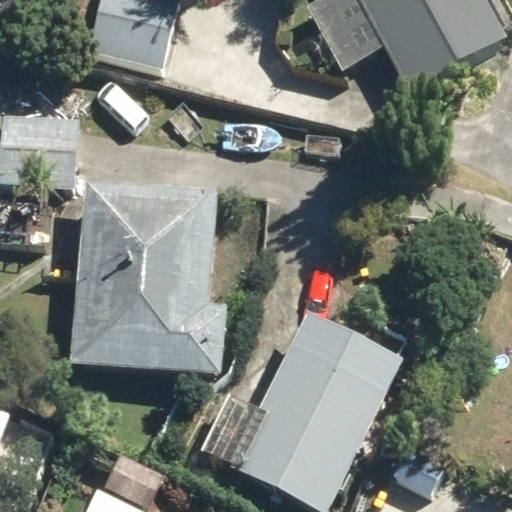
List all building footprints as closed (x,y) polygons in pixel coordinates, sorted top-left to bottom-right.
[(192,3),(182,0),(109,0),(92,58),(168,81),(192,3)] [(478,0),(354,0),(357,7),(334,17),(353,61),(374,51),(401,111),(507,64),(478,0)] [(6,137),(6,199),(84,199),(84,137),(6,137)] [(81,213),(79,378),(222,379),(224,214),(81,213)] [(294,343),(231,474),(311,511),(330,511),(389,389),(294,343)] [(0,467),(13,432),(0,427),(0,467)]
